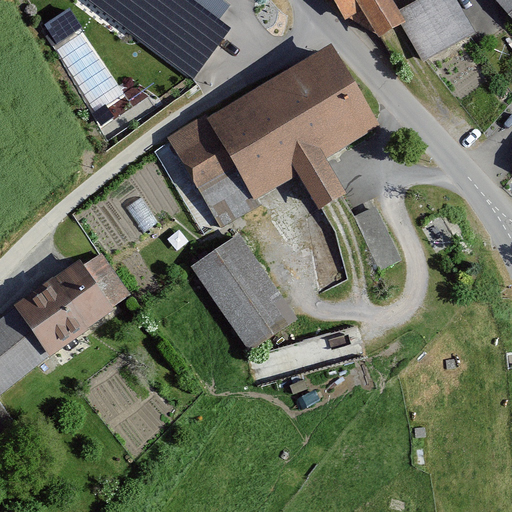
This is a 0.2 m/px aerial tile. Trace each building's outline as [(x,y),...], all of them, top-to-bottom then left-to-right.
[(87,0),(194,76),(227,31),(216,24),(227,8),(214,0),(87,0)] [(335,0),(347,19),(363,10),(385,47),(413,31),(395,0),(335,0)] [(511,0),(501,0),(511,13),(511,0)] [(74,10),(48,20),(55,38),(81,28),(74,10)] [(382,127),(334,42),(210,112),(219,128),(184,148),(206,187),(241,167),(261,201),(305,177),(326,215),(356,198),(332,155),(382,127)] [(377,207),(355,217),(380,270),(402,260),(377,207)] [(304,325),(243,234),(195,267),(257,357),(304,325)] [(103,255),(64,285),(95,325),(134,296),(103,255)] [(64,285),(21,313),(52,358),(95,325),(64,285)] [(0,327),(0,393),(52,358),(21,313),(0,327)] [(303,358),(365,348),(361,326),(300,337),(303,358)] [(395,368),(406,360),(394,345),(384,352),(395,368)] [(0,439),(20,424),(0,400),(0,439)]
